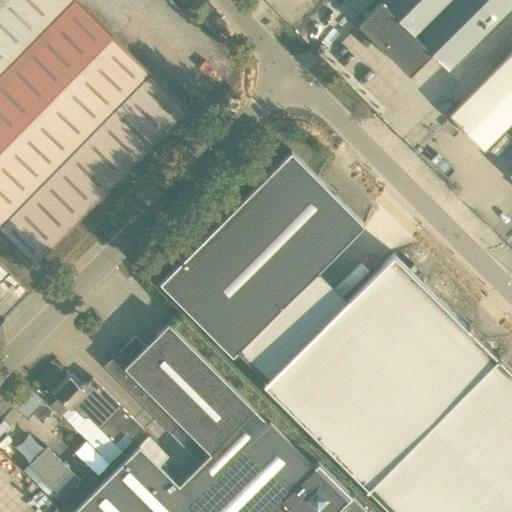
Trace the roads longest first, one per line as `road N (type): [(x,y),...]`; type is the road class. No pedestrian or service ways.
road 1 (unclassified): [(0,373),(294,73)]
road 2 (unclassified): [(511,292),(294,73)]
